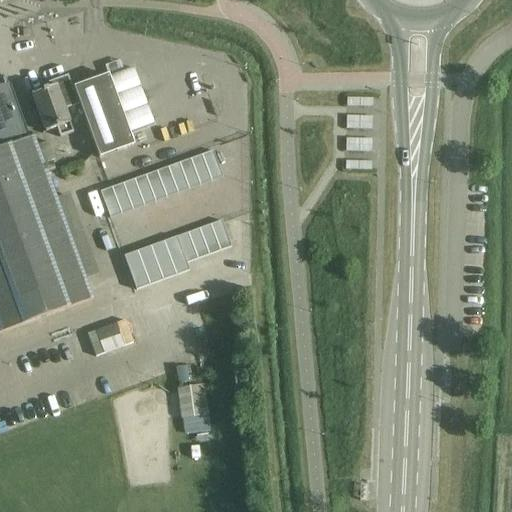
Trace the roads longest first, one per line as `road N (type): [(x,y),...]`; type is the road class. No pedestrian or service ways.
road 1 (secondary): [(402,511),(412,200)]
road 2 (secondary): [(392,17),(412,200)]
road 3 (secondary): [(412,200),(441,19)]
